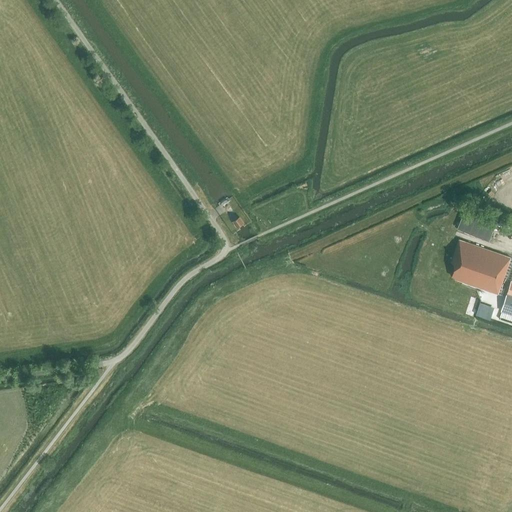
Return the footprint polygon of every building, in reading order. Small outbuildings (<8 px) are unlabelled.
[(470,207),(463,230),(496,241),(504,219),(470,207)] [(242,224),(243,223),(239,217),(233,221),(237,227),(238,227),(240,225),(242,224)] [(507,269),(511,257),(459,239),(451,263),(435,257),(431,268),(440,271),(437,278),(452,283),(454,280),(500,296),(509,270),(507,269)] [(511,280),(501,311),(511,314),(511,280)] [(493,311),(479,306),(476,315),(490,320),(493,311)] [(511,314),(501,311),(498,319),(511,324),(511,314)]
